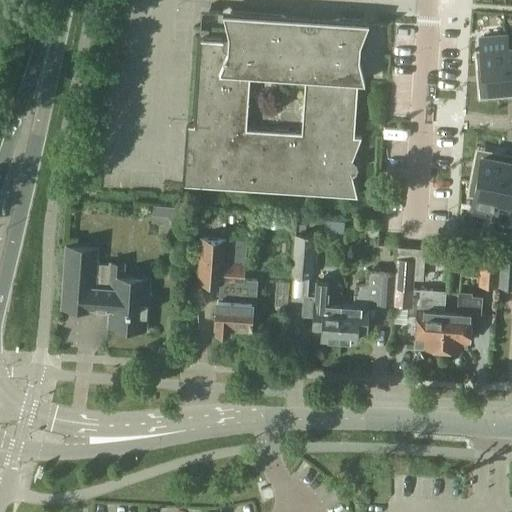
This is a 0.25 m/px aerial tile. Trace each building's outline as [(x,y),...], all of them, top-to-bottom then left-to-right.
[(191,163),(192,163),(184,184),(358,196),(353,173),(354,173),(354,172),(355,172),(356,172),(356,171),(357,171),(357,170),(358,170),(358,169),(358,168),(359,168),(359,167),(359,166),(359,165),(359,164),(359,163),(359,162),(358,162),(358,161),(358,160),(357,160),(357,159),(356,159),(356,158),(355,158),(354,158),(354,157),(362,136),(355,135),(359,80),(360,58),(361,58),(361,57),(362,57),(363,57),(364,57),(364,56),(365,56),(365,55),(366,55),(366,54),(366,53),(367,53),(367,52),(367,51),(367,50),(367,49),(367,48),(366,47),(366,46),(365,45),(365,44),(364,44),(363,43),(362,43),(361,42),(362,20),(340,19),(318,24),(318,23),(318,22),(317,22),(317,21),(316,20),(315,20),(315,19),(314,19),(313,19),(313,18),(312,18),(311,18),(310,18),(309,18),(308,18),(307,19),(306,19),(306,20),(305,20),(304,21),(304,22),(303,22),(303,23),(282,15),(231,12),(229,33),(229,34),(224,35),(223,40),(200,39),(195,125),(188,124),(193,146),(193,147),(192,147),(191,147),(191,148),(190,148),(189,149),(189,150),(188,150),(188,151),(187,151),(187,152),(187,153),(187,154),(187,155),(187,156),(187,157),(187,158),(188,158),(188,159),(188,160),(189,160),(189,161),(190,161),(190,162),(191,162),(191,163)] [(506,35),(481,37),(482,48),(483,63),(485,90),(509,88),(506,47),(507,47),(506,35)] [(482,48),(474,49),(476,64),(483,63),(482,48)] [(474,196),(472,207),(497,212),(499,200),(498,200),(506,159),(482,155),(477,182),(474,196)] [(511,160),(506,159),(498,200),(499,200),(511,202),(511,160)] [(470,181),(467,195),(474,196),(477,182),(470,181)] [(180,204),(152,203),(152,211),(167,213),(170,218),(170,224),(179,225),(180,204)] [(314,235),(294,233),(291,273),(311,275),(314,235)] [(257,279),(243,278),(245,240),(202,237),(200,280),(221,281),(219,298),(218,298),(215,333),(229,334),(229,331),(249,332),(249,326),(251,326),(251,322),(250,322),(251,301),(256,301),(257,279)] [(109,325),(134,326),(134,328),(149,329),(150,315),(148,315),(151,277),(124,276),(125,264),(110,263),(110,265),(97,264),(98,248),(67,245),(63,306),(110,309),(109,325)] [(423,250),(397,248),(395,273),(393,304),(411,305),(413,278),(421,278),(423,250)] [(481,254),(479,285),(497,286),(500,256),(481,254)] [(511,287),(511,256),(501,256),(498,286),(511,287)] [(368,271),(367,285),(355,285),(354,304),(340,303),(338,340),(355,341),(356,330),(366,330),(368,299),(379,299),(378,302),(393,304),(395,273),(368,271)] [(313,327),(322,327),(321,339),(338,340),(340,303),(326,302),(327,283),(316,282),(315,297),(303,296),(302,316),(314,317),(313,327)] [(446,291),(432,291),(420,290),(419,305),(418,305),(416,337),(416,346),(424,346),(442,347),(444,311),(446,291)] [(444,311),(442,347),(459,348),(460,340),(469,340),(469,329),(479,330),(481,296),(470,295),(471,293),(459,292),(457,312),(444,311)]
